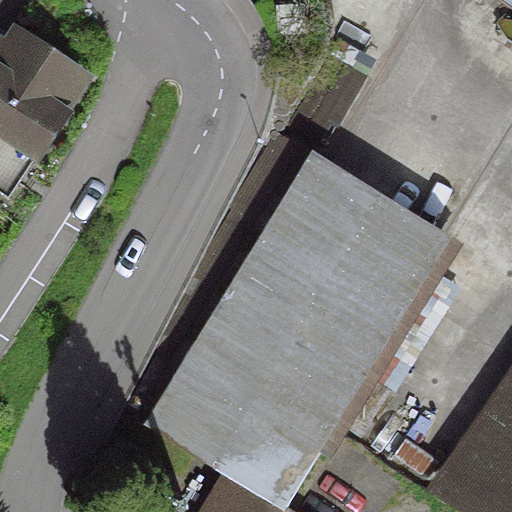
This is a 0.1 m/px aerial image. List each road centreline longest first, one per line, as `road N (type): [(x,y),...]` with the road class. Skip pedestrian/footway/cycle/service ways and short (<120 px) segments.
road 1 (residential): [(39,511),(57,433),(214,125),(208,45),(177,9)]
road 2 (residential): [(177,9),(0,296)]
